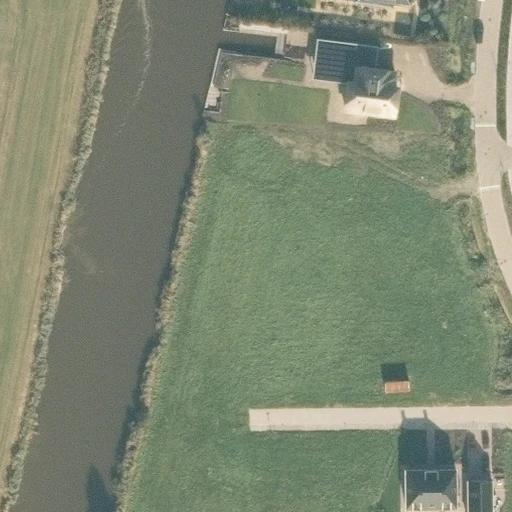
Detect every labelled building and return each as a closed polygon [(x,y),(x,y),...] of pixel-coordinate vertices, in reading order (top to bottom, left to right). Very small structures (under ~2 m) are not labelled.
[(345,110),(394,116),(397,88),(393,88),(395,72),(365,68),(368,45),(317,39),(314,63),(354,68),(352,83),(348,82),(345,110)] [(327,135),(325,157),(341,158),(338,192),(361,194),(360,202),(380,204),(380,196),(397,197),(400,161),(379,160),(379,154),(383,154),(384,140),(327,135)] [(323,226),(323,251),(337,250),(338,253),(333,254),(333,307),(379,307),(379,289),(388,289),(388,267),(379,267),(379,253),(369,253),(369,225),(323,226)] [(272,458),(271,511),(301,511),(302,511),(326,511),(326,509),(337,509),(336,511),(365,511),(366,482),(336,482),(337,485),(327,484),(327,463),(303,462),(303,458),(272,458)] [(456,470),(406,470),(406,509),(456,508),(456,470)] [(492,511),(492,481),(468,482),(468,511),(492,511)]
